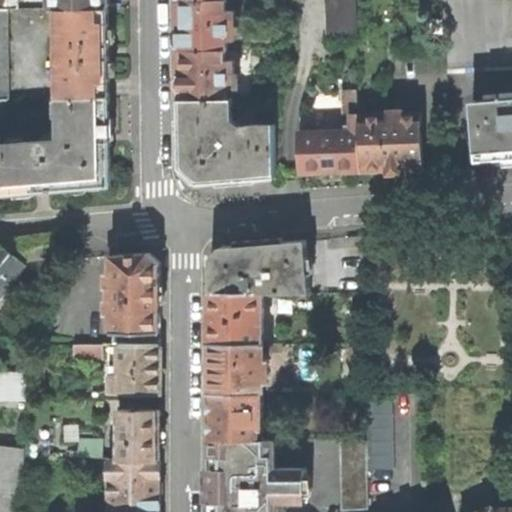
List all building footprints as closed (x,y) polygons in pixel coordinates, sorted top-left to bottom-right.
[(0,0),(0,8),(8,9),(19,8),(18,0),(0,0)] [(178,0),(179,25),(180,50),(226,49),(227,49),(227,40),(235,40),(235,10),(227,10),(226,0),(178,0)] [(356,0),(327,0),(328,39),(358,38),(356,0)] [(511,0),(442,0),(446,55),(447,66),(511,61),(511,0)] [(110,45),(109,7),(58,8),(60,97),(61,97),(110,96),(110,77),(110,59),(110,52),(110,45)] [(0,99),(3,99),(8,99),(8,9),(0,8),(0,99)] [(180,75),(180,97),(227,97),(226,87),(235,87),(234,59),(226,59),(226,49),(180,50),(180,75)] [(360,115),(359,89),(344,89),(345,122),(360,121),(360,115)] [(111,135),(110,96),(61,97),(62,139),(0,143),(0,194),(17,193),(50,190),(112,185),(111,143),(111,135)] [(256,111),(275,111),(275,96),(256,97),(256,111)] [(511,96),(471,100),(478,160),(511,157),(511,96)] [(199,183),(276,176),(276,125),(255,125),(241,128),(232,120),(232,97),(227,97),(180,97),(181,134),(181,167),(199,183)] [(390,114),(360,115),(360,121),(360,130),(362,170),(387,170),(398,170),(403,170),(403,169),(424,168),(422,113),(404,114),(404,109),(389,110),(390,114)] [(331,171),(362,170),(360,130),(345,131),(310,132),(299,132),(301,172),(331,171)] [(0,238),(0,244),(20,260),(35,259),(56,257),(57,257),(57,255),(55,232),(0,238)] [(211,257),(211,292),(264,292),(312,292),(307,239),(254,244),(222,246),(211,257)] [(0,297),(26,265),(20,260),(0,244),(0,297)] [(150,252),(114,255),(114,272),(109,272),(109,287),(110,287),(110,299),(109,299),(109,314),(113,314),(114,343),(103,343),(103,344),(161,344),(161,262),(150,252)] [(57,255),(57,257),(56,257),(53,265),(58,267),(62,257),(57,255)] [(211,317),(211,342),(264,343),(264,292),(211,292),(211,317)] [(211,367),(211,392),(264,392),(264,382),(268,382),(268,360),(264,360),(264,343),(211,342),(211,367)] [(162,368),(161,344),(103,344),(75,344),(75,358),(103,357),(103,351),(121,351),(121,375),(111,375),(111,391),(121,391),(161,392),(162,368)] [(0,400),(25,402),(26,372),(0,371),(0,400)] [(342,393),(367,393),(367,385),(367,383),(342,383),(342,393)] [(211,414),(211,439),(265,439),(265,392),(264,392),(211,392),(211,414)] [(367,401),(367,439),(368,469),(395,469),(393,400),(367,401)] [(161,431),(161,409),(121,409),(121,459),(160,459),(161,431)] [(211,484),(210,511),(275,511),(276,501),(306,502),(306,468),(276,468),(276,439),(265,439),(211,439),(211,484)] [(367,439),(341,439),(342,510),(369,508),(368,469),(367,439)] [(0,511),(14,511),(24,493),(25,449),(0,445),(0,511)] [(103,447),(83,448),(83,459),(103,459),(103,447)] [(160,511),(160,487),(160,459),(121,459),(111,459),(111,511),(160,511)]
